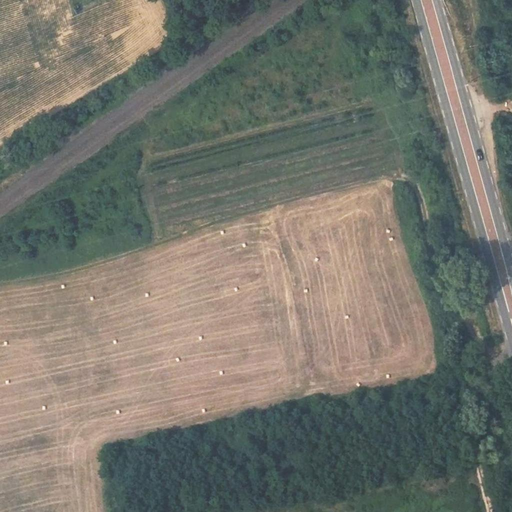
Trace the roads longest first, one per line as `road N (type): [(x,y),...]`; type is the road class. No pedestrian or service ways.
road 1 (primary): [(412,0),(486,258),(511,316)]
road 2 (primary): [(511,314),(434,0)]
road 3 (track): [(470,142),(480,109),(466,0)]
